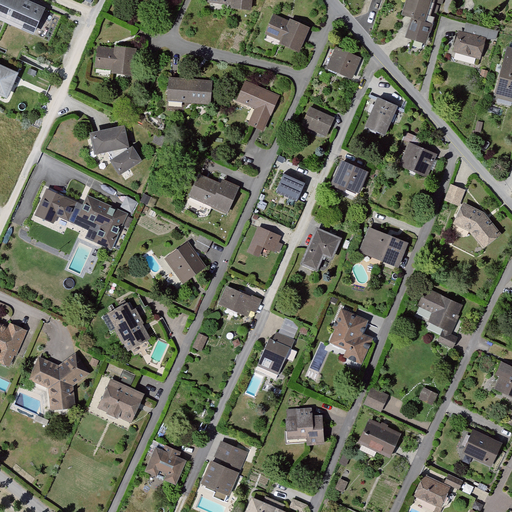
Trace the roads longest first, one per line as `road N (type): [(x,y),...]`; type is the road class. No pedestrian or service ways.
road 1 (residential): [(375,55),(177,511)]
road 2 (residential): [(305,77),(110,511)]
road 3 (residential): [(462,151),(311,511)]
road 4 (residential): [(511,262),(395,511)]
road 5 (residential): [(104,0),(33,155)]
road 6 (residential): [(305,77),(170,43)]
road 7 (residential): [(375,55),(462,151)]
